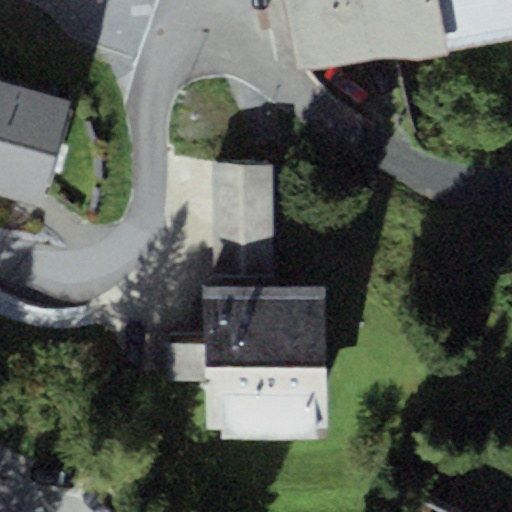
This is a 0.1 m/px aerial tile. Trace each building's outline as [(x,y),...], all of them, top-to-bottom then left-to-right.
[(511,0),(283,0),(296,71),(511,33),(511,0)] [(0,192),(39,204),(70,102),(0,81),(0,192)] [(211,164),(215,287),(270,285),(266,162),(211,164)] [(327,427),(323,284),(270,285),(215,287),(202,287),(203,331),(168,332),(169,380),(204,379),(206,430),(221,430),(222,437),(316,435),(316,427),(327,427)] [(456,511),(416,492),(406,511),(456,511)]
